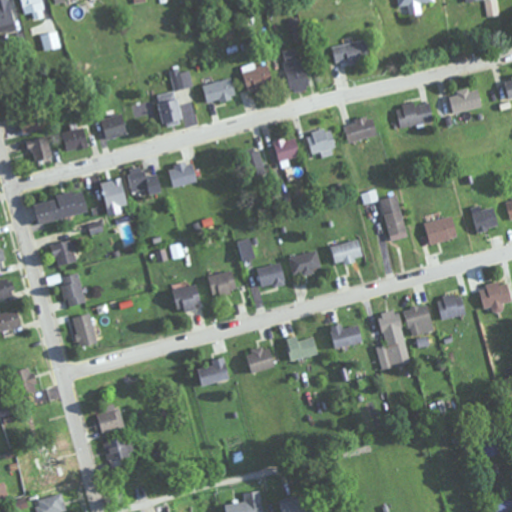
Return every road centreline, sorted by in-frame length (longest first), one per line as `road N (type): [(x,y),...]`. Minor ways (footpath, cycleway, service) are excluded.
road 1 (residential): [(11,186),(511,51)]
road 2 (residential): [(63,375),(511,255)]
road 3 (residential): [(100,511),(0,144)]
road 4 (residential): [(122,511),(362,452)]
